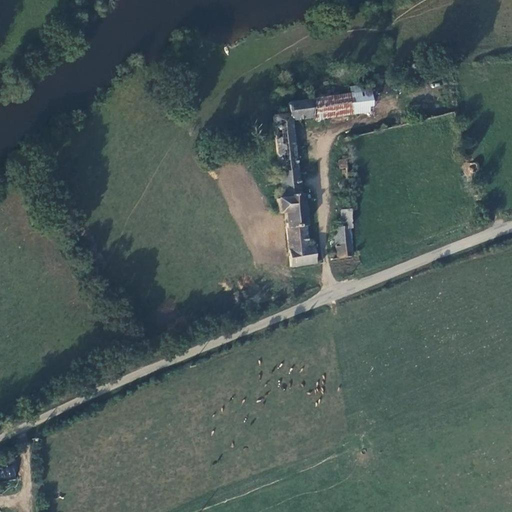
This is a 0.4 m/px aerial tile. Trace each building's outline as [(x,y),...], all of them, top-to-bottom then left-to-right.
[(320,100),(309,101),(311,118),(311,120),(371,112),(367,86),(320,91),(320,100)] [(287,116),(272,117),(277,161),(280,199),(275,200),(276,214),(282,214),(283,220),(288,267),(314,264),(312,247),(305,247),(300,195),(298,195),(294,170),(288,121),(311,118),(309,101),(289,103),(287,116)] [(336,168),(346,167),(345,159),(336,159),(336,168)] [(347,187),(348,185),(347,183),(345,181),(342,181),(339,183),(339,186),(340,188),(342,190),(345,189),(347,187)] [(335,260),(351,258),(348,211),(338,211),(339,228),(333,229),(335,260)] [(0,477),(14,478),(14,469),(0,469),(0,477)]
